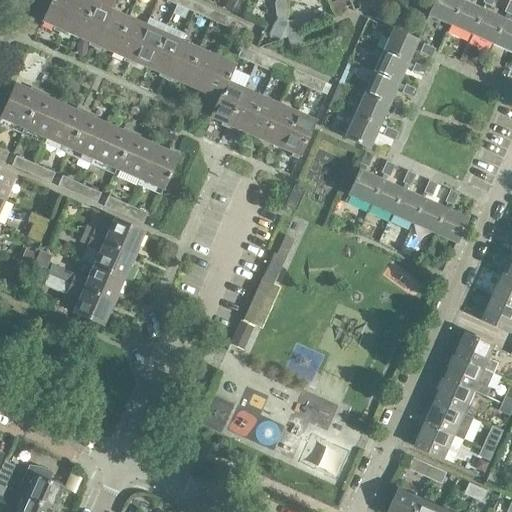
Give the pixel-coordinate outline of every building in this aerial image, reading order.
[(37,0),(32,13),(44,19),(51,0),(37,0)] [(51,0),(44,19),(42,22),(61,30),(73,0),(51,0)] [(78,38),(93,3),(87,0),(73,0),(61,30),(78,38)] [(189,10),(193,2),(188,0),(178,0),(176,5),(189,10)] [(217,7),(222,9),(225,0),(211,0),(210,4),(217,7)] [(227,0),(224,8),(232,12),(238,0),(237,0),(227,0)] [(287,21),(287,0),(276,0),(275,3),(277,16),(287,21)] [(451,25),(462,1),(460,0),(435,0),(429,15),(451,25)] [(333,13),(342,10),(339,1),(330,4),(333,13)] [(472,35),(483,10),(462,1),(451,25),(472,35)] [(95,46),(111,10),(93,3),(78,38),(95,46)] [(211,20),(215,12),(202,6),(199,14),(211,20)] [(128,18),(111,10),(95,46),(113,53),(131,11),(128,18)] [(493,44),(504,20),(483,10),(472,35),(493,44)] [(131,61),(146,26),(148,19),(131,11),(113,53),(131,61)] [(224,26),(228,17),(215,12),(211,20),(224,26)] [(511,52),(511,23),(504,20),(493,44),(511,52)] [(247,36),(251,27),(238,22),(234,30),(247,36)] [(148,69),(164,34),(146,26),(131,61),(148,69)] [(166,77),(181,41),(184,35),(166,27),(164,34),(148,69),(166,77)] [(408,63),(418,41),(393,30),(383,52),(408,63)] [(183,84),(199,49),(181,41),(166,77),(183,84)] [(432,58),(436,49),(424,44),(420,53),(432,58)] [(251,63),(256,53),(243,47),(238,57),(251,63)] [(201,92),(216,57),(199,49),(183,84),(201,92)] [(218,99),(227,82),(235,65),(238,58),(219,49),(216,57),(201,92),(218,99)] [(398,84),(408,63),(383,52),(374,73),(398,84)] [(273,73),(278,62),(265,56),(260,67),(273,73)] [(285,79),(290,68),(278,62),(273,73),(285,79)] [(423,77),(427,69),(415,64),(412,72),(423,77)] [(398,84),(374,73),(361,67),(357,76),(369,82),(364,94),(389,105),(398,84)] [(308,88),(312,78),(299,72),(295,82),(308,88)] [(321,94),(325,83),(312,78),(308,88),(321,94)] [(229,126),(244,90),(227,82),(218,99),(210,118),(229,126)] [(0,118),(24,128),(39,94),(15,84),(0,117),(0,118)] [(414,98),(417,90),(406,85),(402,93),(414,98)] [(246,134),(262,97),(244,90),(229,126),(246,134)] [(47,139),(62,104),(39,94),(24,128),(47,139)] [(379,127),(389,105),(364,94),(355,115),(379,127)] [(263,141),(279,105),(262,97),(246,134),(263,141)] [(70,149),(85,115),(62,104),(47,139),(70,149)] [(281,149),(297,113),(279,105),(263,141),(281,149)] [(404,119),(408,111),(397,106),(393,114),(404,119)] [(299,157),(315,121),(297,113),(281,149),(299,157)] [(93,159),(108,125),(85,115),(70,149),(93,159)] [(369,149),(379,127),(355,115),(345,137),(369,149)] [(116,169),(131,135),(108,125),(93,159),(116,169)] [(395,141),(398,132),(387,127),(383,136),(395,141)] [(138,179),(153,145),(131,135),(116,169),(138,179)] [(163,190),(177,156),(153,145),(138,179),(163,190)] [(0,160),(4,162),(8,153),(0,149),(0,160)] [(369,168),(374,156),(365,152),(360,164),(369,168)] [(31,174),(35,165),(16,156),(12,166),(31,174)] [(390,177),(395,165),(387,162),(382,174),(390,177)] [(50,183),(54,173),(35,165),(31,174),(50,183)] [(13,177),(14,175),(0,169),(0,197),(2,199),(12,176),(13,177)] [(370,204),(381,179),(359,170),(348,194),(370,204)] [(411,187),(417,175),(408,171),(403,183),(411,187)] [(77,195),(81,185),(62,176),(58,186),(77,195)] [(391,213),(402,189),(381,179),(370,204),(391,213)] [(433,196),(438,184),(430,181),(425,193),(433,196)] [(296,210),(305,189),(295,184),(286,205),(296,210)] [(97,203),(101,193),(81,185),(77,195),(97,203)] [(413,223),(423,199),(402,189),(391,213),(413,223)] [(453,205),(459,194),(451,190),(445,201),(453,205)] [(122,214),(126,205),(107,196),(103,206),(122,214)] [(434,232),(445,208),(423,199),(413,223),(434,232)] [(142,223),(146,213),(126,205),(122,214),(142,223)] [(456,242),(466,218),(445,208),(434,232),(456,242)] [(32,226),(44,232),(49,221),(30,213),(26,222),(32,224),(32,226)] [(133,256),(143,232),(112,218),(106,233),(85,224),(81,233),(133,256)] [(123,279),(133,256),(81,233),(78,241),(98,250),(92,265),(123,279)] [(285,258),(293,241),(285,237),(276,254),(285,258)] [(30,265),(35,254),(25,250),(20,261),(30,265)] [(46,270),(51,256),(40,251),(34,265),(46,270)] [(511,277),(511,253),(503,274),(511,277)] [(271,284),(282,263),(270,257),(260,279),(271,284)] [(112,302),(123,279),(92,265),(85,280),(73,274),(69,282),(112,302)] [(511,304),(511,277),(503,274),(493,296),(511,304)] [(53,290),(58,280),(48,275),(44,286),(53,290)] [(102,325),(112,302),(69,282),(66,291),(78,296),(71,311),(102,325)] [(511,333),(511,332),(511,304),(493,296),(483,319),(511,333)] [(242,345),(252,325),(241,319),(231,339),(242,345)] [(493,373),(498,364),(489,359),(495,347),(466,333),(455,356),(493,373)] [(486,397),(490,388),(487,387),(493,373),(455,356),(445,379),(474,392),(486,397)] [(464,414),(474,392),(445,379),(435,401),(464,414)] [(511,387),(510,386),(502,403),(511,407),(511,387)] [(473,418),(464,414),(435,401),(425,423),(463,440),(473,418)] [(510,416),(511,410),(511,407),(502,403),(499,411),(510,416)] [(452,463),(463,440),(425,423),(414,446),(452,463)] [(493,453),(496,446),(485,442),(482,448),(493,453)] [(490,460),(493,453),(482,448),(479,455),(490,460)] [(430,479),(435,467),(413,457),(407,469),(430,479)] [(490,463),(488,463),(480,460),(476,470),(484,473),(486,474),(490,463)] [(0,496),(14,466),(3,461),(0,468),(0,496)] [(52,510),(62,487),(47,481),(51,473),(37,466),(27,465),(15,493),(23,497),(52,510)] [(440,484),(446,472),(435,467),(430,479),(440,484)] [(473,498),(478,486),(469,482),(464,494),(473,498)] [(482,501),(487,490),(478,486),(473,498),(482,501)] [(415,511),(421,499),(399,489),(388,511),(415,511)] [(51,511),(52,510),(23,497),(15,511),(51,511)] [(440,511),(442,509),(421,499),(415,511),(440,511)]
